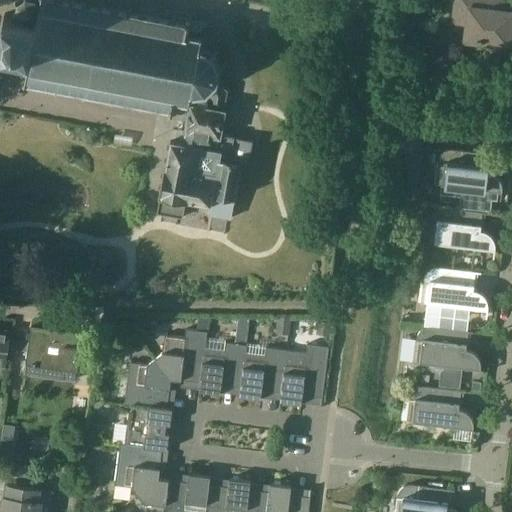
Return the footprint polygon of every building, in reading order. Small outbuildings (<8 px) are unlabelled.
[(221,134),(225,111),(228,109),(227,107),(224,109),(223,109),(227,87),(219,86),(221,82),(218,80),(220,69),(223,68),(223,65),(218,64),(214,54),(217,52),(215,49),(212,52),(202,47),(203,42),(201,42),(202,38),(204,39),(205,33),(207,23),(199,21),(191,20),(191,17),(187,16),(186,18),(173,16),(172,20),(159,18),(159,15),(156,14),(156,17),(131,13),(131,9),(128,9),(127,12),(102,8),(103,4),(87,1),(86,4),(74,2),(74,0),(70,0),(70,2),(61,0),(21,0),(17,3),(15,1),(13,3),(16,6),(14,13),(11,13),(12,17),(16,17),(18,20),(7,18),(4,13),(2,15),(4,21),(1,33),(0,39),(0,49),(5,50),(5,55),(8,59),(13,60),(12,67),(14,70),(19,77),(22,81),(21,81),(22,84),(27,83),(32,84),(54,89),(53,92),(57,93),(58,89),(83,94),(82,98),(85,98),(86,94),(110,99),(110,103),(114,103),(114,99),(139,104),(138,108),(142,109),(143,105),(154,107),(154,111),(168,114),(168,116),(172,118),(174,111),(188,114),(185,130),(183,131),(184,133),(186,133),(184,143),(171,141),(165,169),(164,169),(159,195),(161,196),(157,212),(183,217),(185,207),(186,202),(210,206),(209,214),(231,218),(235,199),(241,165),(248,166),(252,140),(234,137),(234,136),(221,134)] [(466,39),(508,44),(511,14),(492,11),(493,0),(456,0),(454,16),(469,18),(466,39)] [(497,201),(498,191),(502,192),(502,187),(502,184),(500,180),(499,178),(496,175),(491,172),(488,171),(489,153),(465,150),(460,149),(455,149),(451,149),(447,149),(443,151),(440,154),(438,159),(435,184),(441,184),(439,196),(460,198),(459,208),(486,211),(488,199),(497,201)] [(481,230),(482,212),(453,208),(448,207),(444,207),(440,208),(437,209),(434,212),(431,217),(431,219),(438,219),(434,243),(437,243),(457,251),(460,246),(495,250),(495,245),(495,242),(494,239),(492,236),(487,232),(484,230),(481,230)] [(473,289),(475,271),(445,268),(441,267),(436,266),(432,267),(429,269),(426,271),(424,276),(423,278),(430,279),(427,302),(429,303),(449,311),(452,305),(488,309),(488,305),(487,302),(486,298),(484,295),(479,291),(476,290),(473,289)] [(199,316),(198,330),(207,331),(209,317),(199,316)] [(250,318),(242,317),(238,316),(238,317),(236,330),(248,332),(250,318)] [(279,319),(276,332),(287,334),(289,320),(279,319)] [(330,335),(331,323),(318,321),(317,333),(330,335)] [(77,378),(76,378),(77,370),(78,370),(83,333),(81,332),(81,336),(32,330),(33,326),(31,326),(29,341),(13,339),(11,348),(28,350),(26,363),(32,364),(32,365),(36,366),(36,364),(44,365),(42,374),(77,378)] [(466,349),(467,330),(438,327),(433,326),(429,326),(425,327),(422,329),(419,331),(416,336),(416,338),(423,338),(419,362),(422,362),(442,370),(445,365),(480,369),(480,364),(480,361),(479,358),(477,355),(472,351),(469,349),(466,349)] [(205,348),(207,331),(198,330),(185,328),(184,336),(164,334),(162,351),(154,357),(171,378),(199,382),(200,382),(205,348)] [(0,330),(0,356),(8,358),(11,332),(0,330)] [(99,358),(113,359),(116,338),(101,336),(99,358)] [(224,350),(205,348),(200,382),(199,382),(198,390),(220,393),(221,385),(240,387),(241,387),(246,353),(245,353),(246,344),(225,341),(224,350)] [(322,397),(328,345),(307,343),(306,352),(287,349),(282,392),(280,392),(279,400),(301,403),(302,395),(322,397)] [(282,392),(287,349),(265,347),(264,355),(246,353),(241,387),(240,387),(239,395),(261,398),(262,390),(280,392),(282,392)] [(124,403),(129,403),(167,408),(167,407),(171,378),(154,357),(146,363),(129,362),(124,403)] [(472,390),(480,391),(481,382),(473,382),(472,390)] [(459,408),(460,389),(430,386),(426,385),(422,385),(418,386),(414,388),(411,390),(409,395),(409,397),(415,398),(412,421),(415,421),(435,430),(437,424),(473,428),(473,424),(472,420),(471,417),(469,414),(464,410),(461,408),(459,408)] [(129,403),(124,443),(124,444),(162,449),(167,449),(172,408),(167,407),(167,408),(129,403)] [(0,448),(0,454),(10,456),(14,426),(4,424),(0,448)] [(158,478),(162,449),(124,444),(124,443),(119,442),(114,484),(131,486),(137,494),(159,478),(158,478)] [(82,481),(92,482),(93,468),(84,467),(82,481)] [(224,511),(228,486),(209,484),(210,476),(188,473),(187,481),(183,511),(224,511)] [(183,511),(187,481),(159,478),(137,494),(143,502),(142,511),(183,511)] [(224,511),(266,511),(268,491),(249,489),(250,481),(229,478),(228,486),(224,511)] [(266,511),(307,511),(310,496),(290,494),(291,486),(269,483),(268,491),(266,511)] [(447,507),(448,489),(418,485),(414,484),(410,484),(406,485),(402,487),(399,489),(397,494),(396,496),(403,497),(400,511),(456,511),(452,509),(449,507),(447,507)] [(44,491),(6,486),(2,511),(50,511),(54,491),(45,490),(44,491)]
